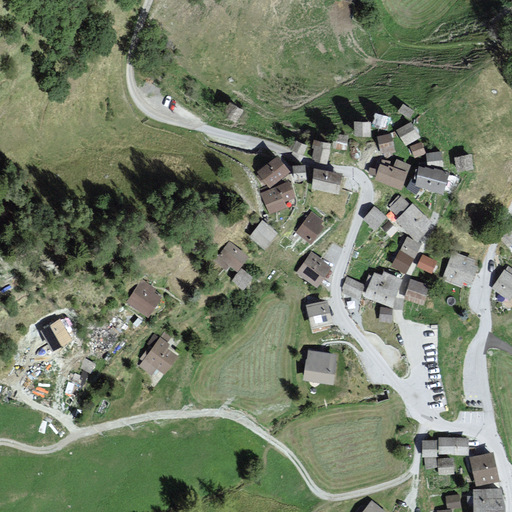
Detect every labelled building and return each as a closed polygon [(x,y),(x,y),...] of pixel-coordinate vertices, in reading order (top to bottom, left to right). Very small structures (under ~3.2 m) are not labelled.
[(386,117),(388,103),(375,101),(373,114),(386,117)] [(247,113),(233,103),(224,115),(238,126),(247,113)] [(397,120),(384,117),(380,130),(394,134),(397,120)] [(377,122),(361,121),(361,137),(377,138),(377,122)] [(420,124),(404,132),(412,148),(428,139),(420,124)] [(357,136),(342,134),(340,148),(355,150),(357,136)] [(458,153),(474,150),(472,136),(455,139),(458,153)] [(400,137),(384,139),(387,157),(403,155),(400,137)] [(313,147),(296,140),(292,149),(309,156),(313,147)] [(337,145),(320,143),(318,162),(334,164),(337,145)] [(430,144),(418,148),(421,158),(433,155),(430,144)] [(452,154),(435,155),(436,168),(452,167),(452,154)] [(481,156),(463,158),(464,171),(482,169),(481,156)] [(283,157),(262,173),(275,188),(295,173),(283,157)] [(400,167),(388,163),(382,181),(410,191),(418,166),(402,161),(400,167)] [(312,167),(299,167),(300,182),(312,182),(312,167)] [(459,175),(428,168),(423,188),(454,195),(459,175)] [(351,176),(321,170),(318,190),(348,196),(351,176)] [(296,182),(264,193),(273,217),(293,210),(289,200),(301,196),(296,182)] [(413,206),(405,197),(393,209),(401,218),(413,206)] [(437,225),(419,206),(404,221),(422,240),(437,225)] [(392,220),(380,209),(369,221),(382,232),(392,220)] [(332,225),(316,213),(301,234),(317,246),(332,225)] [(287,234),(270,222),(258,237),(275,249),(287,234)] [(401,232),(392,224),(385,231),(394,240),(401,232)] [(426,247),(412,240),(399,266),(413,273),(426,247)] [(256,256),(233,243),(224,260),(246,273),(256,256)] [(336,268),(315,253),(301,274),(322,288),(336,268)] [(482,266),(456,256),(446,283),(471,293),(482,266)] [(260,277),(249,269),(240,282),(251,290),(260,277)] [(511,272),(508,270),(495,290),(511,301),(511,272)] [(407,281),(379,271),(369,299),(397,309),(407,281)] [(342,287),(360,294),(365,280),(347,273),(342,287)] [(435,288),(414,281),(408,301),(429,307),(435,288)] [(169,297),(147,282),(132,303),(155,318),(169,297)] [(332,301),(311,305),(316,327),(337,323),(332,301)] [(60,310),(39,323),(52,342),(72,329),(60,310)] [(395,312),(383,310),(381,322),(394,324),(395,312)] [(124,338),(105,325),(93,342),(112,355),(124,338)] [(182,339),(165,328),(140,368),(154,377),(161,366),(171,373),(183,354),(175,349),(182,339)] [(343,355),(311,350),(306,379),(338,384),(343,355)] [(471,439),(441,438),(441,455),(471,455),(471,439)] [(439,440),(424,440),(425,457),(440,456),(439,440)] [(496,452),(472,457),(479,486),(502,480),(496,452)] [(458,460),(442,459),(441,473),(457,474),(458,460)] [(508,511),(508,488),(478,490),(479,511),(508,511)] [(462,494),(449,497),(451,509),(465,506),(462,494)] [(389,511),(376,501),(366,511),(389,511)]
